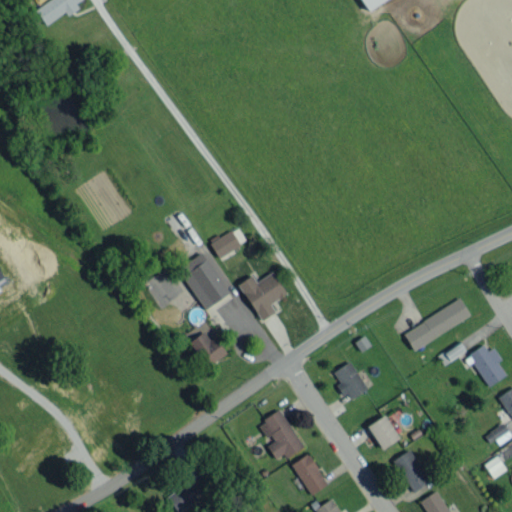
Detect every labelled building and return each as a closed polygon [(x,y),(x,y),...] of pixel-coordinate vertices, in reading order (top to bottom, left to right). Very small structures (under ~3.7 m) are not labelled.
[(44,25),(65,11),(66,12),(83,1),(82,0),(45,0),(34,8),(44,25)] [(359,0),(366,10),(381,0),(359,0)] [(245,241),(237,226),(209,242),(217,256),(245,241)] [(203,308),(228,293),(201,251),(177,267),(203,308)] [(238,282),(259,320),(274,311),(269,303),(285,294),(272,271),(255,281),(251,275),(238,282)] [(470,317),(460,299),(401,330),(411,348),(470,317)] [(188,341),(208,366),(226,352),(213,335),(208,339),(201,331),(188,341)] [(436,354),(443,364),(465,350),(458,340),(436,354)] [(505,374),(497,361),(500,359),(492,346),(487,350),(482,343),(467,353),(487,386),(505,374)] [(350,398),(366,389),(350,360),(332,370),(339,382),(335,384),(341,395),(347,392),(350,398)] [(511,418),(511,386),(497,396),(511,418)] [(274,458),(283,452),(285,457),(302,446),(279,409),(258,422),(270,441),(266,444),(274,458)] [(381,448),(398,437),(383,414),(366,425),(381,448)] [(495,446),(511,435),(501,422),(485,433),(495,446)] [(413,491),(429,480),(407,449),(391,460),(413,491)] [(327,483),(307,452),(290,463),(310,494),(327,483)] [(491,477),(505,470),(497,455),(483,462),(491,477)] [(165,495),(175,511),(196,500),(186,483),(165,495)] [(425,511),(449,511),(434,490),(418,501),(425,511)] [(314,508),(316,511),(339,511),(330,497),(314,508)]
